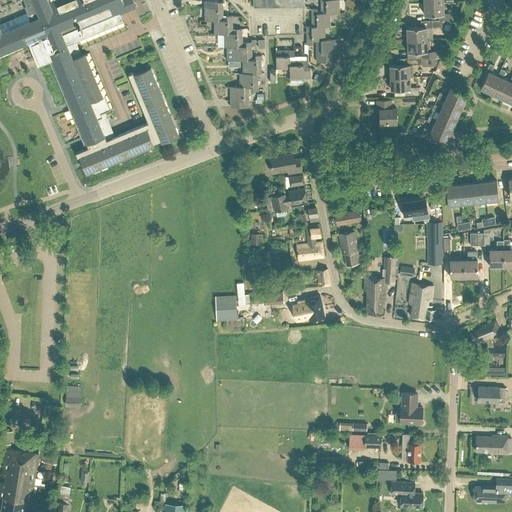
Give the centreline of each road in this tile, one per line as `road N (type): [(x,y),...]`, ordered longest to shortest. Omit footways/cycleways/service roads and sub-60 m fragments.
road 1 (unclassified): [(0,229),(217,149)]
road 2 (residential): [(441,330),(365,317),(346,306),(318,188)]
road 3 (residential): [(511,155),(318,188)]
road 4 (residential): [(448,511),(453,378),(441,330)]
road 5 (unclassified): [(301,118),(347,86),(383,0)]
road 6 (residential): [(217,149),(165,20)]
road 7 (residential): [(114,100),(100,60),(105,44),(165,20)]
